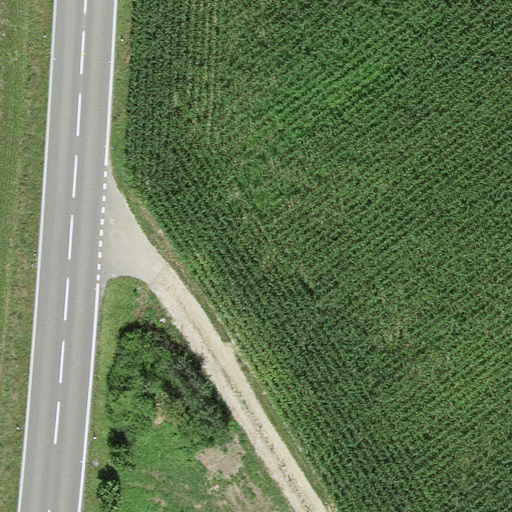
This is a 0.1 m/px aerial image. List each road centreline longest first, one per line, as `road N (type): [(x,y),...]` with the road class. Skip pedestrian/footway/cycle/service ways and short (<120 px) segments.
road 1 (secondary): [(56,511),(69,409),(90,0)]
road 2 (track): [(78,227),(137,250),(196,312),(320,511)]
